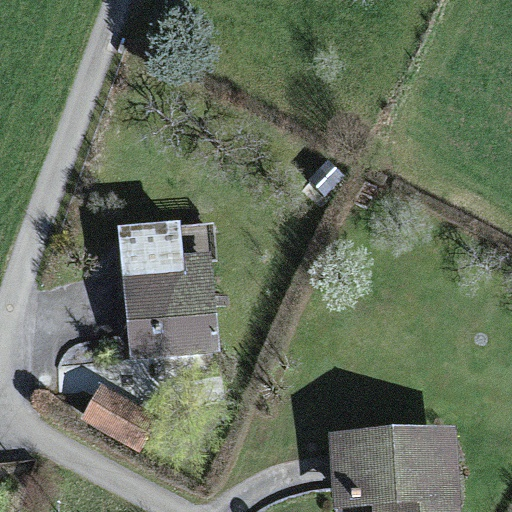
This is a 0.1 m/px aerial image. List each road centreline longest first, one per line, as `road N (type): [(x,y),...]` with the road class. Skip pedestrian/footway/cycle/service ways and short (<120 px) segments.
road 1 (residential): [(0,323),(116,0)]
road 2 (residential): [(171,511),(40,437),(0,399)]
